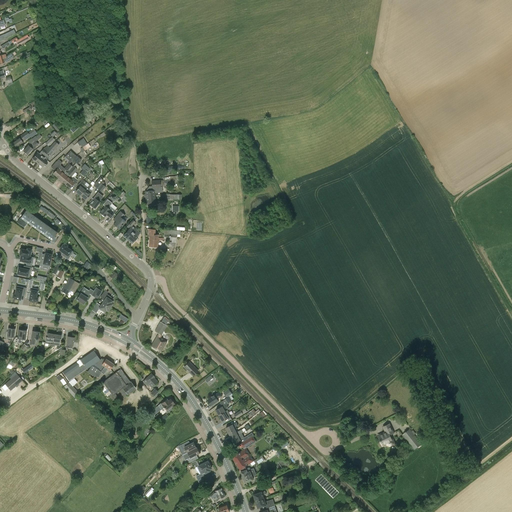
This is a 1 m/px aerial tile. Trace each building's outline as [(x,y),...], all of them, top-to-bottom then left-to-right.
[(27,54),(26,52),(20,54),(22,60),(24,59),(24,60),(28,58),(28,56),(33,54),(32,52),(27,54)] [(0,59),(0,63),(4,62),(9,61),(9,60),(13,57),(11,54),(7,56),(7,58),(3,59),(3,58),(0,59)] [(16,148),(23,142),(27,139),(30,137),(31,138),(37,134),(34,129),(32,131),(28,133),(27,131),(19,137),(12,142),(16,148)] [(30,144),(28,145),(23,151),(27,155),(32,149),(33,150),(36,147),(38,144),(36,142),(34,141),(37,138),(35,136),(28,142),(30,144)] [(49,146),(55,140),(52,137),(46,143),(49,146)] [(83,138),(77,142),(80,146),(80,145),(82,147),(87,144),(85,141),(87,139),(86,137),(83,139),(83,138)] [(46,151),(44,154),(47,157),(54,149),(55,150),(59,145),(55,142),(46,151)] [(63,158),(69,164),(73,160),(77,156),(70,151),(63,158)] [(37,152),(32,159),(37,163),(44,154),(41,152),(39,154),(37,152)] [(44,154),(37,163),(42,167),(47,160),(46,159),(47,157),(44,154)] [(77,156),(73,160),(77,164),(81,160),(77,156)] [(70,164),(69,164),(64,169),(62,167),(61,168),(59,166),(60,165),(56,162),(51,167),(54,170),(55,169),(56,170),(53,174),(58,178),(70,164)] [(70,164),(58,178),(64,183),(76,169),(74,167),(67,174),(65,172),(66,171),(67,172),(72,166),(70,164)] [(73,183),(74,184),(77,181),(73,177),(71,180),(69,178),(70,176),(72,177),(77,170),(76,169),(64,183),(69,188),(73,183)] [(163,178),(163,180),(159,181),(151,181),(151,186),(148,186),(148,187),(147,188),(147,191),(145,191),(145,195),(147,195),(155,195),(154,193),(160,192),(160,193),(162,192),(162,187),(166,187),(166,185),(175,185),(175,182),(177,182),(177,176),(163,178)] [(93,185),(96,188),(101,183),(103,180),(100,177),(93,185)] [(80,195),(87,187),(84,185),(82,183),(80,186),(75,191),(80,195)] [(106,187),(101,183),(96,188),(101,192),(106,187)] [(92,192),(89,189),(87,187),(80,195),(85,200),(92,192)] [(91,200),(92,201),(90,204),(92,206),(92,207),(93,208),(94,208),(95,209),(100,202),(99,201),(103,197),(98,192),(91,200)] [(146,205),(155,204),(155,195),(147,195),(145,195),(146,205)] [(105,206),(100,211),(100,212),(105,216),(106,215),(109,217),(109,216),(111,218),(114,213),(110,210),(108,208),(112,203),(107,199),(107,200),(103,205),(105,206)] [(42,222),(34,216),(26,210),(17,222),(24,227),(27,222),(31,225),(32,224),(37,227),(35,228),(39,231),(40,229),(45,232),(44,234),(46,236),(45,237),(50,241),(51,240),(57,232),(43,222),(42,222)] [(120,211),(115,217),(118,219),(114,224),(119,229),(126,221),(122,218),(125,215),(120,211)] [(135,222),(135,221),(132,219),(128,224),(129,224),(127,227),(129,229),(132,226),(135,222)] [(123,236),(126,238),(128,235),(130,237),(131,236),(132,237),(137,231),(132,226),(129,229),(123,235),(123,236)] [(141,230),(139,229),(137,231),(132,237),(131,236),(130,237),(128,235),(126,238),(132,243),(138,237),(137,236),(139,233),(141,230)] [(149,234),(149,239),(164,240),(164,239),(172,240),(171,242),(167,242),(166,246),(174,247),(175,243),(176,243),(176,235),(180,235),(181,231),(164,230),(164,232),(164,238),(158,238),(158,235),(155,234),(155,229),(148,229),(148,234),(149,234)] [(157,247),(158,240),(164,240),(149,239),(148,246),(157,247)] [(62,256),(68,259),(73,252),(66,247),(67,245),(64,244),(63,245),(59,250),(64,253),(62,256)] [(19,255),(33,258),(34,257),(31,257),(32,252),(30,252),(31,249),(27,248),(27,250),(20,249),(20,250),(19,250),(19,253),(19,255)] [(44,260),(41,259),(39,265),(48,267),(51,255),(45,253),(44,260)] [(33,258),(19,255),(21,255),(20,261),(26,262),(26,265),(32,266),(33,258)] [(91,264),(86,261),(83,266),(88,269),(91,264)] [(58,262),(56,267),(55,266),(52,273),(56,275),(59,269),(61,264),(58,262)] [(25,269),(18,268),(17,274),(29,276),(31,267),(25,266),(25,269)] [(109,276),(113,279),(118,274),(114,271),(109,276)] [(70,290),(74,293),(79,284),(70,278),(65,286),(64,285),(61,291),(67,294),(70,290)] [(29,300),(35,301),(37,301),(37,298),(36,297),(37,289),(32,288),(32,285),(28,284),(26,292),(30,293),(29,300)] [(15,294),(13,294),(12,297),(14,298),(20,300),(21,293),(25,294),(26,288),(16,286),(15,294)] [(87,298),(87,297),(89,293),(98,298),(102,291),(96,288),(94,292),(90,289),(88,292),(85,290),(83,292),(82,291),(77,300),(84,304),(87,298)] [(101,297),(105,300),(103,303),(110,307),(111,307),(113,305),(112,305),(112,304),(110,303),(112,301),(110,299),(111,297),(107,294),(108,292),(105,290),(101,297)] [(97,303),(92,310),(96,313),(99,309),(101,311),(102,310),(104,312),(106,310),(107,311),(108,310),(109,311),(110,309),(109,308),(110,307),(103,303),(100,306),(97,303)] [(167,326),(160,322),(158,325),(155,331),(160,334),(161,335),(167,326)] [(14,337),(15,329),(14,329),(13,328),(12,328),(11,328),(8,328),(7,332),(6,332),(6,339),(12,340),(12,337),(14,337)] [(25,339),(26,331),(25,331),(25,330),(19,329),(19,330),(18,337),(16,337),(13,341),(18,342),(22,343),(22,339),(25,339)] [(30,340),(29,343),(30,343),(29,345),(31,345),(31,344),(34,344),(35,338),(38,339),(39,332),(32,331),(32,333),(31,338),(31,341),(30,340)] [(49,346),(52,347),(54,334),(47,333),(46,337),(45,343),(50,344),(49,346)] [(54,334),(52,347),(54,347),(54,345),(59,346),(61,335),(54,334)] [(160,338),(161,335),(159,334),(151,346),(161,351),(166,341),(160,338)] [(66,347),(72,348),(74,337),(67,336),(66,345),(66,347)] [(35,352),(37,354),(43,348),(41,346),(35,352)] [(92,352),(81,360),(86,368),(99,359),(97,355),(97,354),(94,349),(92,351),(92,352)] [(104,361),(101,359),(102,359),(102,358),(91,366),(87,372),(94,376),(95,375),(98,377),(101,372),(104,374),(108,368),(109,370),(113,364),(112,363),(112,362),(110,362),(105,359),(104,361)] [(68,381),(86,368),(81,360),(77,362),(62,372),(68,381)] [(184,367),(193,376),(198,371),(189,362),(184,366),(184,367)] [(135,389),(130,382),(120,369),(116,372),(103,382),(104,384),(103,384),(111,394),(109,395),(114,403),(117,401),(113,395),(120,390),(124,397),(135,389)] [(22,380),(17,374),(5,384),(8,388),(10,390),(22,380)] [(147,385),(149,384),(152,387),(158,382),(153,377),(154,377),(151,374),(145,380),(145,381),(144,382),(147,385)] [(77,382),(74,378),(69,382),(64,386),(74,397),(79,393),(73,386),(77,382)] [(150,393),(154,397),(158,392),(155,388),(150,393)] [(207,400),(211,406),(219,401),(217,399),(221,396),(219,392),(207,400)] [(233,395),(232,394),(227,397),(228,398),(225,399),(228,403),(232,401),(232,400),(234,399),(232,396),(233,395)] [(171,407),(174,404),(169,398),(167,400),(166,399),(152,411),(155,414),(164,407),(166,410),(168,410),(169,411),(172,409),(171,407)] [(222,406),(216,410),(219,415),(225,411),(224,409),(228,407),(227,404),(222,406)] [(234,415),(236,418),(243,414),(241,410),(234,415)] [(225,412),(225,411),(219,415),(223,422),(225,420),(225,421),(229,419),(231,418),(229,414),(227,415),(225,412)] [(229,426),(226,427),(228,433),(235,430),(234,428),(238,426),(237,422),(232,424),(229,426)] [(246,422),(235,427),(237,431),(245,427),(244,425),(247,424),(246,422)] [(393,443),(392,440),(391,440),(389,435),(393,433),(389,424),(384,427),(386,433),(378,437),(382,445),(385,443),(389,445),(393,443)] [(403,435),(414,449),(417,447),(421,444),(410,429),(405,433),(403,435)] [(235,430),(228,433),(231,438),(238,435),(243,432),(242,430),(236,432),(235,430)] [(243,435),(239,437),(238,435),(231,438),(234,444),(240,440),(243,439),(244,441),(241,444),(243,448),(255,440),(252,436),(254,435),(252,433),(244,438),(243,435)] [(178,447),(182,455),(197,447),(196,447),(194,442),(190,444),(189,441),(180,445),(181,445),(178,447)] [(199,450),(198,450),(197,447),(182,455),(182,456),(183,455),(185,460),(188,459),(190,463),(198,458),(196,455),(200,453),(199,451),(199,450)] [(240,452),(232,457),(240,470),(245,466),(248,465),(254,461),(246,449),(240,452)] [(254,461),(257,465),(265,460),(262,456),(254,461)] [(204,479),(207,484),(213,481),(209,473),(207,474),(206,473),(210,471),(209,469),(211,468),(208,461),(197,467),(201,474),(196,476),(199,482),(204,479)] [(249,467),(246,469),(245,466),(240,470),(243,477),(255,472),(254,468),(250,470),(249,467)] [(256,475),(255,472),(243,477),(245,482),(248,481),(253,479),(252,477),(256,475)] [(212,496),(210,497),(211,499),(214,497),(215,498),(217,496),(217,494),(223,492),(221,488),(215,491),(215,492),(214,493),(215,494),(211,495),(212,496)] [(254,500),(255,501),(256,501),(264,499),(263,495),(266,494),(265,491),(262,492),(253,495),(254,498),(254,500)] [(219,499),(225,496),(223,492),(217,494),(217,496),(215,498),(214,497),(211,499),(212,500),(213,500),(214,502),(219,500),(219,499)] [(257,505),(258,508),(266,505),(267,508),(275,505),(273,499),(265,502),(264,499),(256,501),(256,502),(255,503),(256,504),(257,505)]
